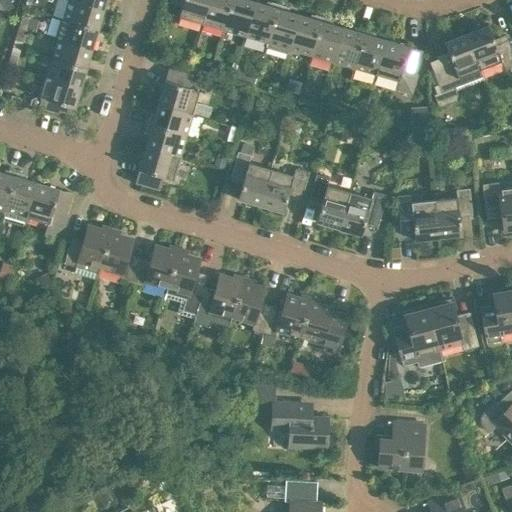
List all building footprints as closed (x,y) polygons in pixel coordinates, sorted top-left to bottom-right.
[(0,0),(0,1),(6,11),(13,7),(8,0),(0,0)] [(69,0),(68,0),(63,19),(97,29),(103,10),(69,0)] [(69,0),(103,10),(105,0),(69,0)] [(178,17),(201,23),(207,0),(169,0),(169,3),(181,7),(178,17)] [(207,0),(201,23),(223,30),(231,0),(207,0)] [(231,0),(223,30),(245,36),(255,2),(248,0),(231,0)] [(245,36),(267,43),(278,4),(271,2),(269,6),(255,2),(245,36)] [(286,57),(288,49),(298,15),(284,10),(285,6),(278,4),(267,43),(264,50),(286,57)] [(288,49),(310,55),(322,16),(314,14),(313,19),(298,15),(288,49)] [(22,15),(18,27),(26,30),(29,17),(22,15)] [(310,55),(332,62),(342,27),(328,23),(329,19),(322,16),(310,55)] [(63,19),(57,39),(91,49),(97,29),(63,19)] [(488,25),(466,34),(480,69),(501,61),(504,68),(511,64),(511,51),(507,40),(495,44),(488,25)] [(26,30),(18,27),(14,40),(22,42),(26,30)] [(332,62),(354,68),(365,29),(358,27),(357,32),(342,27),(332,62)] [(354,68),(376,75),(386,40),(371,36),(373,31),(365,29),(354,68)] [(480,69),(466,34),(444,42),(449,55),(437,59),(439,66),(432,69),(438,84),(433,86),(435,93),(432,95),(437,108),(460,99),(455,87),(461,85),(458,78),(480,69)] [(57,39),(51,58),(86,68),(91,49),(57,39)] [(386,40),(376,75),(397,81),(395,89),(411,94),(417,75),(414,74),(421,51),(386,40)] [(6,67),(14,69),(18,56),(10,54),(6,67)] [(51,58),(45,78),(80,88),(86,68),(51,58)] [(168,68),(158,103),(192,113),(199,91),(189,88),(192,75),(168,68)] [(254,84),(257,72),(245,69),(242,81),(254,84)] [(80,88),(45,78),(40,96),(38,96),(31,99),(29,105),(57,113),(58,111),(72,115),(80,88)] [(302,83),(289,79),(286,90),(299,94),(302,83)] [(313,96),(301,93),(298,103),(310,106),(313,96)] [(149,116),(147,124),(186,135),(192,113),(158,103),(153,118),(149,116)] [(428,108),(407,109),(408,136),(429,135),(428,108)] [(437,132),(446,132),(446,130),(439,123),(437,123),(437,132)] [(149,132),(145,147),(179,157),(186,135),(147,124),(145,131),(149,132)] [(296,124),(295,124),(293,125),(292,125),(290,127),(289,129),(289,131),(289,132),(290,134),(291,135),(293,136),(294,136),(296,136),(298,136),(299,135),(300,134),(301,132),(301,130),(300,128),(299,126),(298,125),(296,124)] [(250,155),(253,146),(241,143),(239,152),(250,155)] [(179,157),(145,147),(135,182),(159,190),(162,177),(173,180),(179,157)] [(237,199),(260,206),(270,169),(248,162),(250,155),(237,151),(230,176),(243,179),(237,199)] [(226,161),(215,158),(213,167),(224,170),(226,161)] [(270,169),(260,206),(282,212),(288,192),(301,196),(308,172),(295,168),(293,175),(270,169)] [(0,209),(4,211),(16,172),(8,170),(7,174),(0,172),(0,209)] [(4,211),(26,217),(36,183),(22,179),(23,174),(16,172),(4,211)] [(315,222),(338,228),(349,192),(327,185),(329,178),(316,174),(308,198),(321,202),(315,222)] [(511,228),(511,187),(498,190),(497,182),(482,184),(487,219),(501,217),(503,230),(511,228)] [(36,183),(26,217),(48,223),(44,235),(61,240),(67,218),(65,217),(72,193),(36,183)] [(456,197),(433,199),(437,238),(461,235),(459,215),(472,213),(469,188),(456,190),(456,197)] [(349,192),(338,228),(361,235),(364,224),(377,228),(386,195),(373,191),(371,198),(349,192)] [(437,238),(433,199),(410,202),(410,195),(396,196),(399,221),(412,220),(414,240),(437,238)] [(96,279),(99,268),(111,229),(106,227),(105,231),(87,225),(83,240),(71,237),(64,264),(75,267),(74,272),(96,279)] [(120,280),(131,284),(139,257),(128,253),(132,239),(114,234),(115,230),(111,229),(99,268),(122,274),(120,280)] [(144,281),(167,288),(178,248),(173,247),(172,250),(154,245),(150,260),(139,257),(131,284),(143,287),(144,281)] [(399,247),(388,249),(389,259),(400,257),(399,247)] [(178,313),(194,318),(204,286),(206,276),(195,273),(199,258),(182,253),(183,250),(178,248),(167,288),(164,297),(181,302),(178,313)] [(3,262),(0,271),(0,278),(6,280),(11,264),(3,262)] [(46,272),(35,278),(39,287),(51,281),(46,272)] [(228,326),(231,317),(242,278),(238,276),(237,280),(219,275),(215,289),(204,286),(194,318),(192,322),(208,327),(210,321),(228,326)] [(252,329),(263,333),(271,306),(260,302),(264,288),(246,283),(247,279),(242,278),(231,317),(253,323),(252,329)] [(511,331),(511,290),(492,293),(494,307),(480,309),(486,343),(501,341),(500,333),(511,331)] [(276,330),(298,337),(310,298),(305,296),(304,300),(286,294),(282,309),(271,306),(263,333),(259,345),(271,348),(276,330)] [(310,298),(298,337),(321,343),(319,349),(335,354),(347,314),(331,309),(331,308),(314,302),(315,299),(310,298)] [(451,302),(427,309),(438,348),(461,342),(463,349),(478,345),(469,312),(455,316),(451,302)] [(438,348),(427,309),(404,315),(407,328),(394,332),(402,365),(418,361),(419,367),(442,361),(438,348)] [(353,320),(351,328),(358,330),(360,322),(353,320)] [(397,373),(391,351),(387,353),(386,377),(397,373)] [(308,385),(314,368),(293,362),(288,379),(308,385)] [(511,386),(511,380),(508,375),(504,379),(503,388),(507,392),(511,386)] [(289,430),(288,445),(326,447),(327,418),(301,417),(302,402),(273,401),(274,385),(245,384),(244,412),(272,413),(271,429),(289,430)] [(511,388),(495,404),(492,401),(482,411),(480,414),(479,415),(479,416),(479,418),(479,420),(480,421),(482,424),(489,431),(495,426),(511,444),(511,388)] [(377,467),(421,470),(424,424),(393,422),(392,439),(379,439),(377,467)] [(495,483),(506,479),(503,470),(492,475),(495,483)] [(460,484),(463,492),(481,486),(478,477),(460,484)] [(288,511),(320,511),(321,502),(316,502),(317,481),(285,480),(285,487),(266,486),(265,498),(284,499),(284,501),(289,501),(288,511)] [(511,511),(511,483),(500,488),(509,511),(511,511)] [(96,494),(102,506),(116,499),(110,487),(96,494)] [(464,511),(457,491),(428,502),(431,511),(464,511)]
